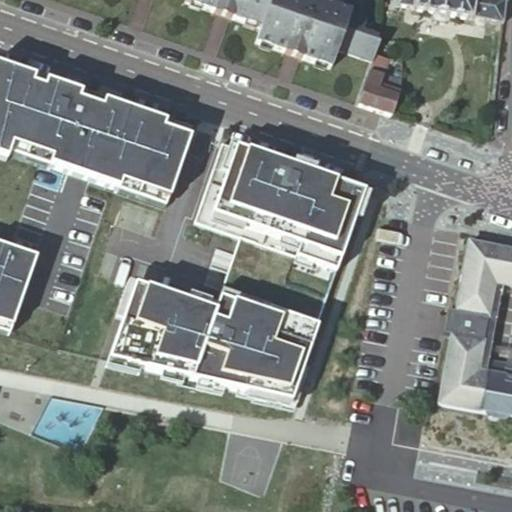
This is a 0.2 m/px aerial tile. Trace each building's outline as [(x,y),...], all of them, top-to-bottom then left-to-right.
[(185,0),(183,6),(214,16),(216,9),(231,14),(228,21),(259,31),(254,46),(284,56),(287,49),(301,54),(298,61),(329,71),(336,52),(371,64),(373,57),(377,48),(377,38),(362,33),(365,22),(301,0),(185,0)] [(488,19),(503,21),(504,2),(492,0),(395,0),(395,6),(411,9),(411,11),(471,22),(471,19),(487,22),(488,19)] [(371,64),(356,108),(390,119),(397,96),(389,93),(387,97),(377,94),(387,62),(373,57),(371,64)] [(189,138),(0,71),(0,163),(4,165),(9,151),(49,164),(46,171),(117,195),(119,188),(166,205),(189,138)] [(361,197),(220,148),(192,227),(237,243),(232,258),(276,273),(264,307),(220,292),(211,317),(131,290),(106,365),(288,408),(361,197)] [(511,254),(468,246),(455,315),(487,321),(494,287),(504,289),(511,290),(511,254)] [(0,329),(9,332),(34,263),(0,251),(0,329)] [(276,273),(232,258),(220,292),(264,307),(276,273)] [(494,287),(487,321),(482,346),(477,376),(487,377),(489,365),(492,348),(503,295),(504,289),(494,287)] [(511,290),(504,289),(503,295),(511,297),(511,290)] [(450,339),(482,346),(487,321),(455,315),(447,314),(442,338),(450,339)] [(9,332),(0,329),(0,337),(7,339),(9,332)] [(511,382),(502,380),(487,377),(477,376),(482,346),(450,339),(437,409),(491,419),(494,424),(504,426),(509,422),(511,422),(511,382)] [(511,351),(492,348),(489,365),(504,368),(503,373),(511,375),(511,351)] [(489,365),(487,377),(502,380),(503,373),(504,368),(489,365)] [(511,375),(503,373),(502,380),(511,382),(511,375)]
